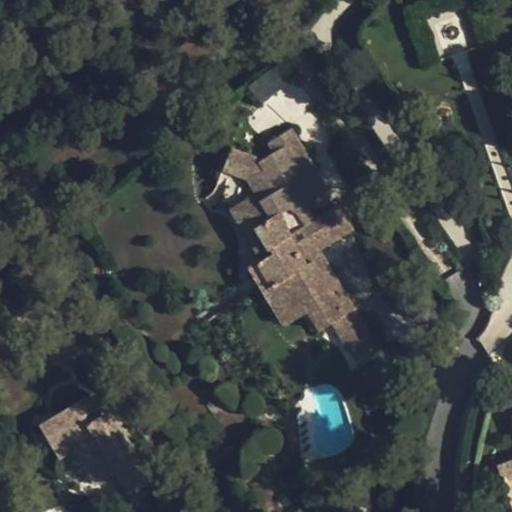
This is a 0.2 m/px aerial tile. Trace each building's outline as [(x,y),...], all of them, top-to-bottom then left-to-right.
[(356,234),(313,187),(290,162),(279,148),(306,123),(261,72),(246,88),(255,100),(243,114),(213,107),(200,142),(210,153),(222,143),(244,170),(233,179),(256,204),(238,222),(279,269),(295,256),(311,271),(325,261),(356,234)] [(323,133),(310,144),(332,169),(346,158),(323,133)] [(210,153),(233,179),(244,170),(222,143),(210,153)] [(310,144),(290,162),(313,187),(332,169),(310,144)] [(396,264),(356,234),(325,261),(364,291),(396,264)] [(104,483),(120,473),(143,458),(112,406),(98,415),(86,397),(43,424),(58,444),(72,435),(104,483)] [(156,476),(143,458),(120,473),(133,491),(156,476)]
